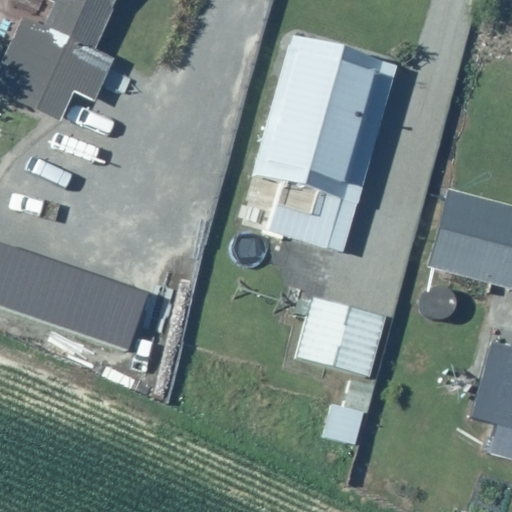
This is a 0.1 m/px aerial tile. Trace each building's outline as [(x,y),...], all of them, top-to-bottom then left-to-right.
[(112,0),(47,0),(37,25),(22,18),(0,66),(0,95),(55,121),(68,92),(93,104),(113,61),(89,50),(112,0)] [(393,57),(286,29),(249,172),(277,179),(264,230),(342,251),(393,57)] [(511,207),(448,191),(428,266),(511,287),(511,207)] [(382,315),(317,299),(312,298),(297,355),(368,372),(382,315)] [(511,343),(486,337),(464,417),(489,424),(482,452),(511,460),(511,343)] [(364,405),(327,401),(323,438),(359,443),(364,405)]
